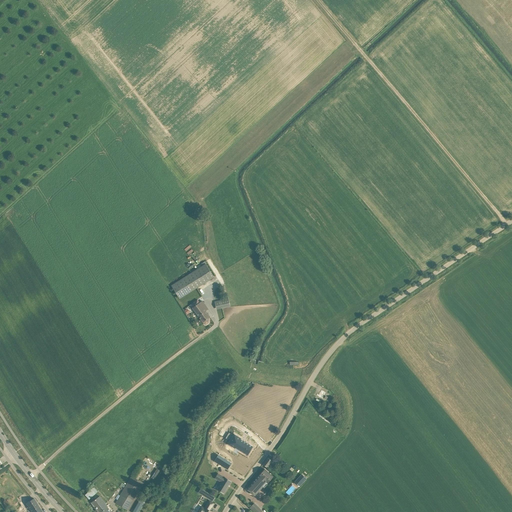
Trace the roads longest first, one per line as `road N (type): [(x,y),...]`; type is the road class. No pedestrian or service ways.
road 1 (tertiary): [(224,511),(336,343),(511,220)]
road 2 (track): [(506,224),(317,0)]
